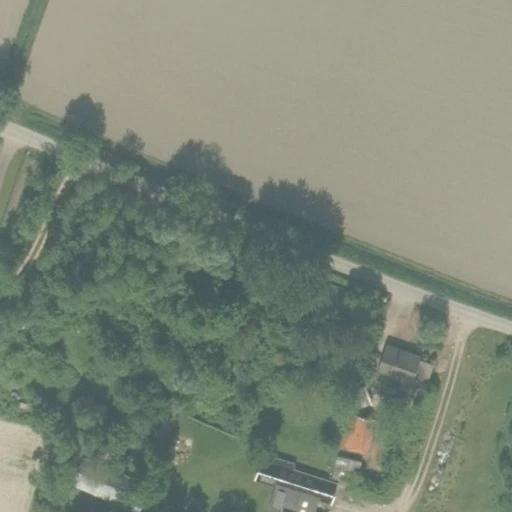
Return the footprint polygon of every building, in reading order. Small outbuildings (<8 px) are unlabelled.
[(282,291),(289,272),(264,263),(265,262),(237,251),(229,271),(257,282),(282,291)] [(343,319),(352,293),(321,281),(312,307),(343,319)] [(305,306),(286,298),(289,322),(288,326),(284,324),(278,340),(281,341),(279,344),(288,348),(305,306)] [(425,385),(433,364),(419,359),(420,356),(386,344),(377,369),(425,385)] [(356,386),(361,373),(340,366),(336,379),(356,386)] [(371,402),(365,385),(346,392),(351,409),(371,402)] [(366,453),(374,419),(355,415),(347,413),(339,446),(347,448),(366,453)] [(313,511),(318,498),(310,495),(316,477),(293,470),(295,463),(269,454),(267,461),(260,480),(276,485),(268,510),(272,511),(313,511)] [(360,460),(336,456),(332,476),(348,479),(349,471),(358,473),(360,460)] [(90,461),(79,487),(124,506),(135,480),(90,461)]
